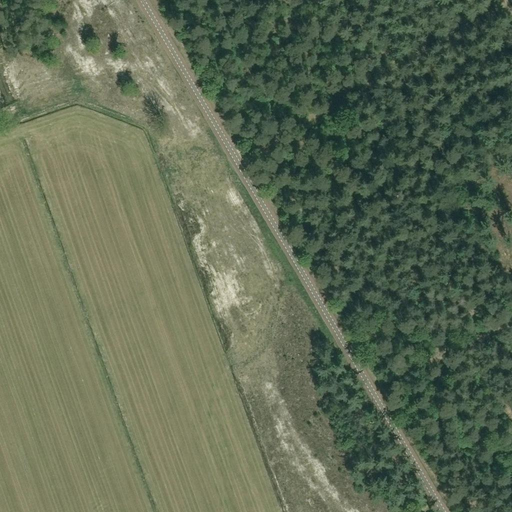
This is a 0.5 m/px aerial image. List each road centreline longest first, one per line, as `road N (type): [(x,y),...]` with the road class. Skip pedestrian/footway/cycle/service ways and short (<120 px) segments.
road 1 (tertiary): [(440,511),(142,0)]
road 2 (track): [(500,0),(235,158)]
road 3 (track): [(511,321),(371,391)]
